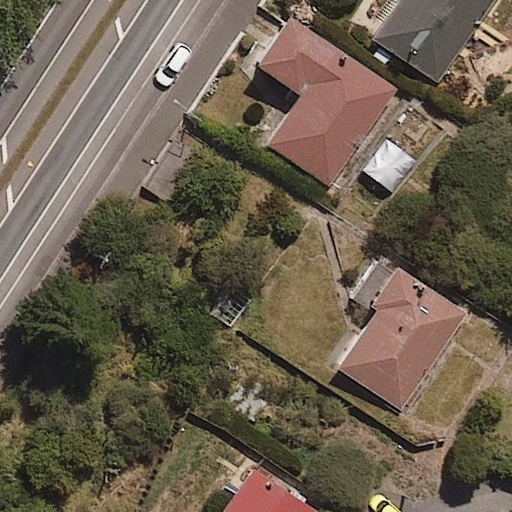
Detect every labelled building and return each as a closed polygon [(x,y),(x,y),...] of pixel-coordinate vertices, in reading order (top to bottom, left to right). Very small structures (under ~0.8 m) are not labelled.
[(325,182),(395,85),(276,0),(274,0),(241,46),(293,84),(258,133),(325,182)] [(435,73),(482,0),(381,0),(364,28),(435,73)] [(400,404),(463,305),(378,251),(352,292),(368,302),(331,360),(400,404)] [(228,321),(249,292),(218,270),(198,300),(228,321)] [(361,445),(307,446),(308,491),(361,490),(361,445)] [(305,511),(310,505),(240,458),(204,511),(305,511)]
